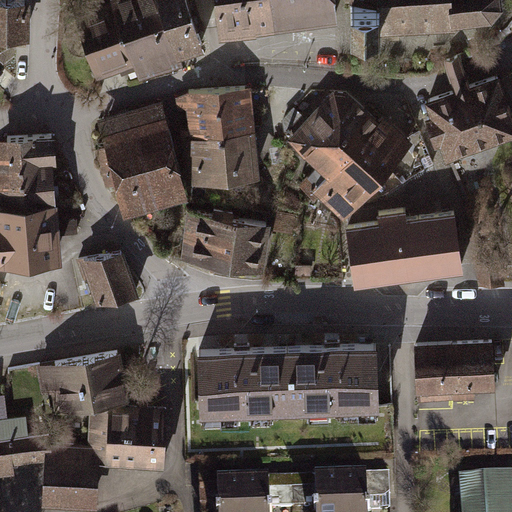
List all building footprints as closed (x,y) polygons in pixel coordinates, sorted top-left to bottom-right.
[(26,0),(0,0),(0,32),(26,33),(26,0)] [(142,12),(137,0),(113,0),(114,2),(134,56),(138,67),(179,52),(178,50),(171,26),(163,5),(142,12)] [(171,26),(178,50),(202,43),(187,0),(137,0),(142,12),(163,5),(171,26)] [(217,0),(222,33),(256,29),(256,23),(274,21),(271,0),(217,0)] [(271,0),(274,21),(334,14),(337,14),(335,0),(271,0)] [(351,0),(352,27),(380,27),(383,26),(383,36),(400,36),(399,25),(456,22),(455,18),(491,15),(500,3),(500,0),(351,0)] [(134,56),(114,2),(77,16),(97,70),(134,56)] [(444,60),(455,89),(470,84),(460,54),(444,60)] [(442,137),(448,153),(511,130),(511,117),(497,75),(470,84),(455,89),(429,98),(434,113),(427,116),(436,140),(442,137)] [(187,88),(190,135),(257,131),(254,84),(187,88)] [(318,158),(365,108),(348,92),(334,91),(308,119),(295,108),(284,119),(285,128),(307,152),(309,150),(318,158)] [(360,139),(376,122),(378,120),(365,108),(318,158),(322,162),(302,184),(315,196),(321,189),(317,185),(360,139)] [(186,190),(165,113),(102,130),(107,146),(98,148),(106,180),(115,178),(123,207),(186,190)] [(360,139),(388,165),(406,145),(405,145),(411,139),(392,121),(385,129),(376,122),(360,139)] [(190,135),(193,183),(260,178),(257,131),(190,135)] [(52,133),(8,136),(10,160),(0,161),(0,205),(53,202),(49,157),(55,157),(52,133)] [(388,165),(360,139),(317,185),(321,189),(345,211),(388,165)] [(0,255),(56,255),(55,232),(79,231),(77,200),(53,202),(0,205),(0,255)] [(190,209),(182,248),(264,264),(272,225),(235,217),(237,209),(214,204),(212,214),(190,209)] [(349,225),(356,278),(462,264),(454,211),(407,217),(406,207),(374,212),(375,222),(349,225)] [(297,215),(281,212),(277,230),(293,233),(297,215)] [(98,293),(100,299),(137,291),(122,250),(81,257),(93,295),(98,293)] [(477,254),(481,280),(503,281),(497,250),(477,254)] [(416,342),(419,401),(478,398),(477,390),(496,389),(493,338),(416,342)] [(288,346),(291,411),(380,408),(377,343),(288,346)] [(288,346),(200,350),(202,415),(291,411),(288,346)] [(122,350),(38,363),(43,391),(57,389),(60,408),(129,397),(122,350)] [(0,394),(0,440),(29,437),(27,416),(9,418),(7,394),(0,394)] [(167,407),(106,406),(90,414),(89,444),(88,466),(99,466),(164,469),(167,407)] [(29,437),(0,440),(0,476),(14,476),(14,464),(44,462),(45,442),(46,435),(29,437)] [(43,507),(97,509),(99,466),(88,466),(89,444),(45,442),(44,462),(43,507)] [(342,473),(342,511),(367,511),(368,510),(391,510),(390,472),(342,473)] [(342,511),(342,473),(318,473),(318,511),(342,511)] [(511,511),(511,474),(464,479),(466,511),(511,511)] [(243,477),(243,511),(268,511),(268,476),(243,477)] [(243,511),(243,477),(219,477),(219,511),(243,511)]
